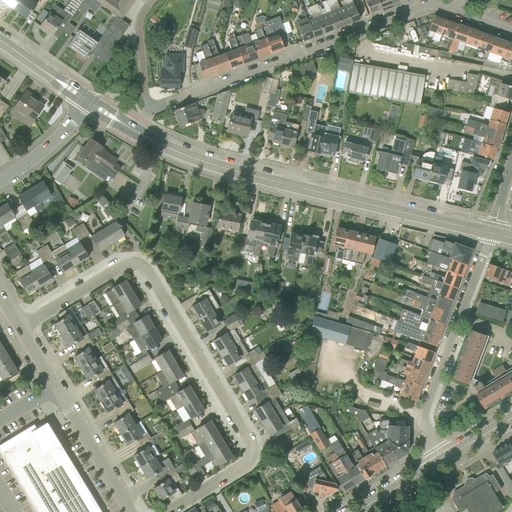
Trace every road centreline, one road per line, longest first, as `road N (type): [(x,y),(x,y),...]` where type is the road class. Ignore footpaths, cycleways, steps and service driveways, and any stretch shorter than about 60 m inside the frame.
road 1 (residential): [(168,511),(252,455),(150,274),(120,267),(22,328)]
road 2 (tertiary): [(490,233),(237,173),(133,131)]
road 3 (residential): [(146,110),(430,2),(455,11)]
road 4 (residential): [(490,233),(423,416),(443,460)]
road 5 (residential): [(130,511),(56,386)]
